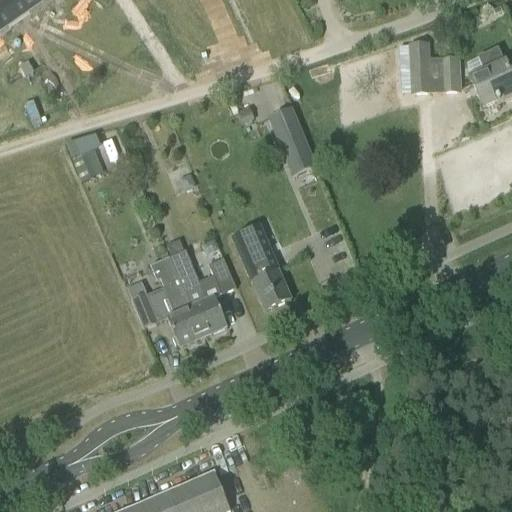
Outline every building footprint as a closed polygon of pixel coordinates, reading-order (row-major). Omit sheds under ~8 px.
[(0,0),(0,33),(47,0),(0,0)] [(410,49),(413,99),(429,98),(426,48),(410,49)] [(484,76),(470,82),(483,110),(496,103),(497,107),(511,100),(511,82),(498,52),(478,62),(484,76)] [(441,63),(443,95),(459,95),(457,63),(441,63)] [(241,126),(252,122),(248,111),(237,115),(237,116),(241,126)] [(316,171),(291,111),(268,121),(292,180),(316,171)] [(64,148),(65,151),(71,164),(88,158),(81,143),(64,148)] [(252,214),(226,225),(264,315),(291,303),(285,290),(294,286),(287,269),(278,273),(252,214)] [(172,262),(184,257),(179,244),(167,249),(172,262)] [(172,262),(170,263),(175,276),(203,341),(227,331),(214,301),(236,291),(223,262),(208,269),(213,280),(200,286),(186,256),(184,257),(172,262)] [(163,292),(146,299),(158,327),(167,323),(167,324),(171,333),(179,352),(203,341),(175,276),(170,263),(150,271),(156,285),(160,283),(163,292)] [(158,327),(146,298),(130,304),(143,333),(158,327)] [(131,511),(229,511),(214,477),(131,511)]
